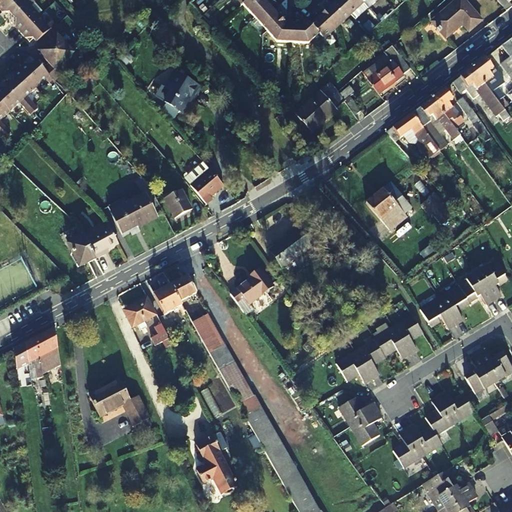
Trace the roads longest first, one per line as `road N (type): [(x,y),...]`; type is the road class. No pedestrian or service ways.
road 1 (residential): [(0,343),(332,159),(511,25)]
road 2 (unknown): [(108,284),(165,412),(203,426)]
road 3 (residential): [(511,336),(497,326),(382,396)]
